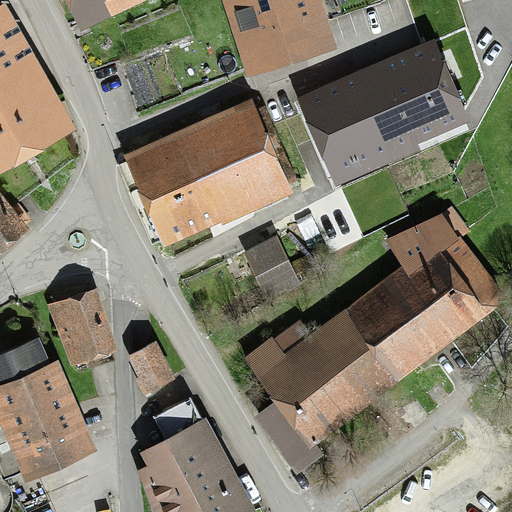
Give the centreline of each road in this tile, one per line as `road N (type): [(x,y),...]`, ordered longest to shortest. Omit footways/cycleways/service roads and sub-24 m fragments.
road 1 (residential): [(98,145),(412,36)]
road 2 (tertiary): [(291,511),(137,259)]
road 3 (residential): [(317,511),(492,391),(511,361)]
road 4 (tertiary): [(98,145),(35,0)]
